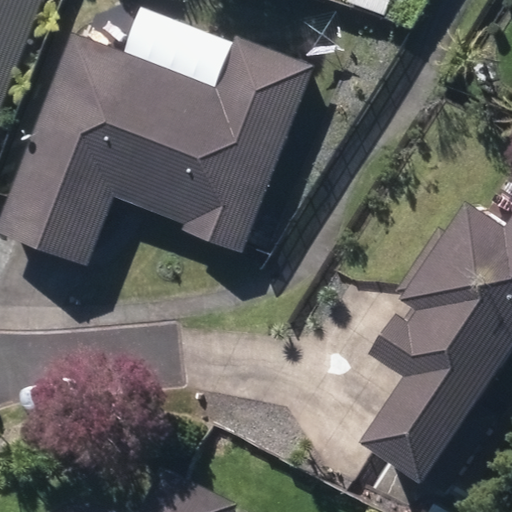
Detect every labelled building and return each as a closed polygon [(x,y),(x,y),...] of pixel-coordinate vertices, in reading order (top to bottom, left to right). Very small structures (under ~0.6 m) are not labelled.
[(0,0),(0,147),(57,0),(0,0)] [(361,0),(395,13),(400,0),(361,0)] [(367,16),(360,35),(381,42),(387,23),(367,16)] [(14,224),(105,260),(132,191),(204,219),(202,225),(260,248),(333,61),(254,30),(233,85),(90,30),(14,224)] [(511,207),(495,196),(467,236),(450,226),(409,287),(429,301),(397,348),(432,372),(390,436),(449,477),(511,385),(511,207)] [(250,511),(255,502),(181,464),(156,511),(250,511)] [(438,511),(464,511),(445,501),(438,511)]
